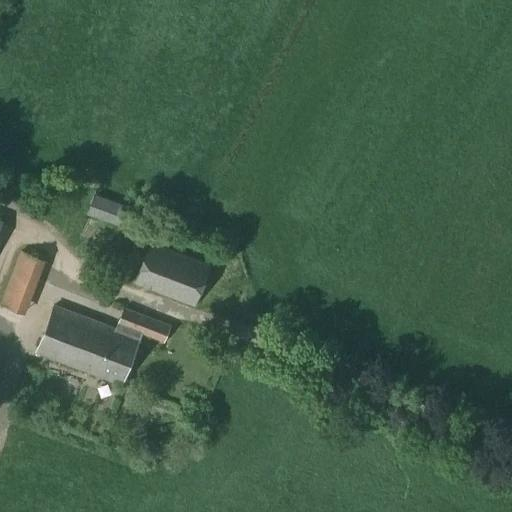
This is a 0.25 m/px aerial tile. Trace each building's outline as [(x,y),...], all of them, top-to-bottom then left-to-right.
[(88,213),(120,225),(127,208),(95,196),(88,213)] [(150,240),(134,284),(193,308),(210,263),(150,240)] [(20,249),(0,302),(0,304),(25,314),(46,259),(20,249)] [(122,385),(140,339),(54,306),(37,352),(122,385)] [(125,306),(118,325),(165,343),(171,323),(125,306)]
